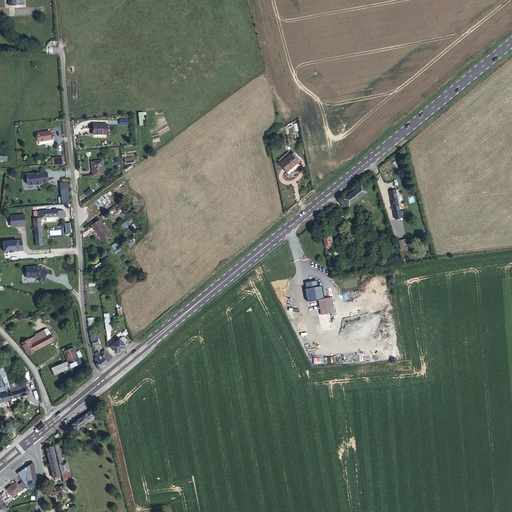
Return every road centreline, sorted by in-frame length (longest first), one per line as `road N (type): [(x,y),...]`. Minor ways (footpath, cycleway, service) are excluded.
road 1 (primary): [(96,385),(511,40)]
road 2 (residential): [(96,385),(61,49)]
